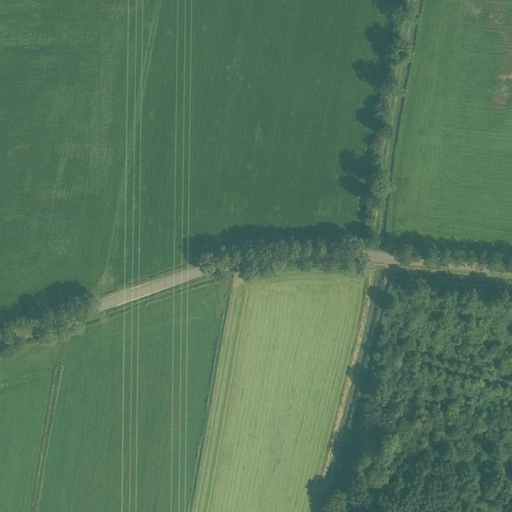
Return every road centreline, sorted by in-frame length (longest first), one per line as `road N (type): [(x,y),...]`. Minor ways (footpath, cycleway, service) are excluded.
road 1 (tertiary): [(0,340),(241,260),(376,258)]
road 2 (tertiary): [(511,271),(376,258)]
